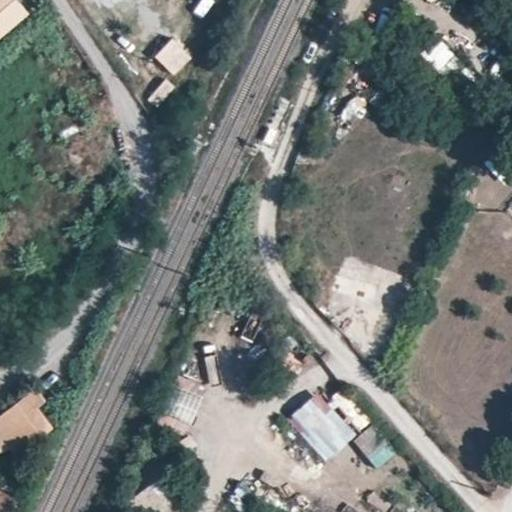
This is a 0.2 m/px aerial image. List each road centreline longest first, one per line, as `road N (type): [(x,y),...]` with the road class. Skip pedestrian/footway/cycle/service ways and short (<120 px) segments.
road 1 (track): [(491,511),(290,291),(265,233),(273,178),(353,0)]
road 2 (unclassified): [(53,0),(113,82),(148,177),(133,229),(87,312),(0,391)]
